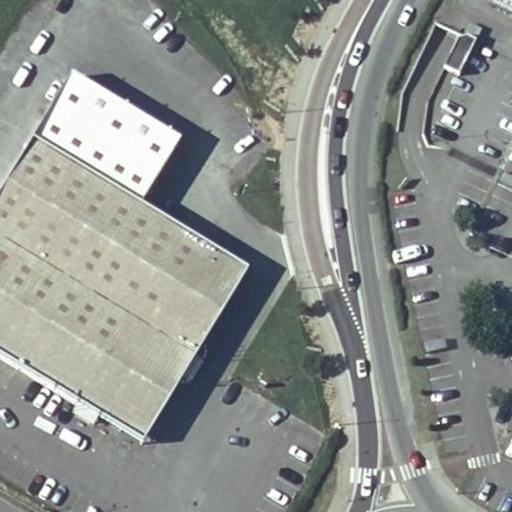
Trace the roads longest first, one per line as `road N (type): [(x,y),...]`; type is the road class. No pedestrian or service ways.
road 1 (secondary): [(443,511),(411,467),(392,409),(359,207),(369,93),(407,0)]
road 2 (secondary): [(377,0),(346,81),(335,158),(366,403),(359,511)]
